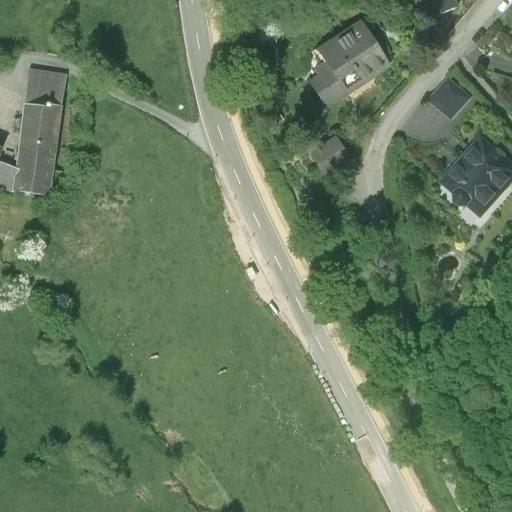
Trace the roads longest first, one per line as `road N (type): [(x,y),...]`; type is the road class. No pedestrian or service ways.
road 1 (residential): [(497,0),(406,103),(374,166),(405,361),(462,511)]
road 2 (tertiary): [(405,511),(230,164),(190,0)]
